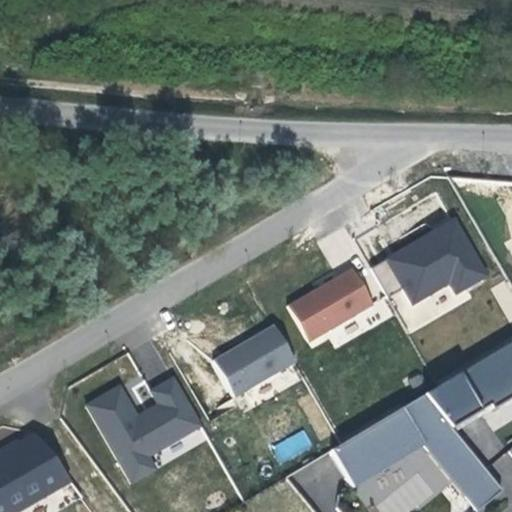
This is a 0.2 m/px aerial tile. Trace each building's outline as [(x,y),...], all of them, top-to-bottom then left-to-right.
[(457,218),(386,259),(414,305),(451,284),(457,295),(490,275),(457,218)] [(352,268),(288,305),(309,341),(373,304),(352,268)] [(274,326),(212,360),(233,398),(295,363),(274,326)] [(511,342),(422,397),(449,430),(488,406),(490,410),(511,397),(511,342)] [(121,387),(86,405),(130,486),(157,472),(149,456),(203,427),(174,373),(147,387),(157,405),(137,416),(121,387)] [(471,511),(476,511),(500,492),(452,434),(449,430),(422,397),(329,451),(348,483),(419,441),(428,452),(425,454),(471,511)] [(452,434),(490,410),(488,406),(449,430),(452,434)] [(38,428),(0,450),(0,511),(17,511),(70,482),(38,428)] [(280,464),(313,447),(303,429),(271,447),(280,464)] [(420,448),(425,454),(428,452),(419,441),(348,483),(351,489),(420,448)]
